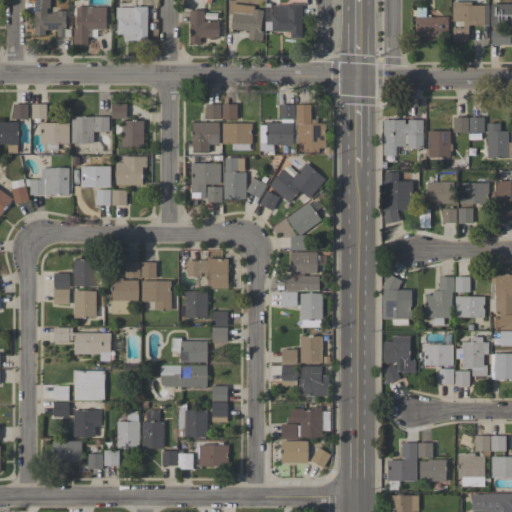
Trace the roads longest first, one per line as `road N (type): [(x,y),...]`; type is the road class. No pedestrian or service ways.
road 1 (residential): [(0,77),(511,79)]
road 2 (residential): [(0,498),(355,498)]
road 3 (secondary): [(355,511),(357,167)]
road 4 (residential): [(253,498),(256,238)]
road 5 (residential): [(24,496),(27,236)]
road 6 (residential): [(27,236),(256,238)]
road 7 (residential): [(165,235),(168,79)]
